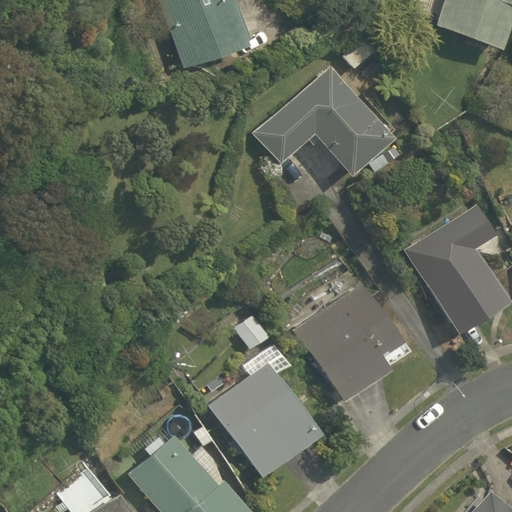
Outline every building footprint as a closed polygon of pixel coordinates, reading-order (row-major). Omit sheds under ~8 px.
[(153,0),(178,68),(247,43),(231,0),(153,0)] [(511,0),(438,0),(430,24),(493,48),(510,4),(511,4),(511,0)] [(307,134),(342,176),(386,138),(326,67),(247,134),(273,163),(307,134)] [(399,250),(449,333),(500,303),(469,250),(492,237),(474,206),(399,250)] [(288,332),(336,401),(382,369),(374,357),(395,342),(356,285),(288,332)] [(204,406),(253,476),(311,435),(269,375),(283,365),(268,345),(238,365),(246,376),(204,405),(204,406)] [(240,511),(242,511),(216,478),(209,484),(169,435),(165,439),(153,423),(133,439),(147,456),(125,474),(155,511),(240,511)] [(87,511),(125,511),(112,494),(87,511)] [(501,511),(483,497),(470,511),(501,511)]
